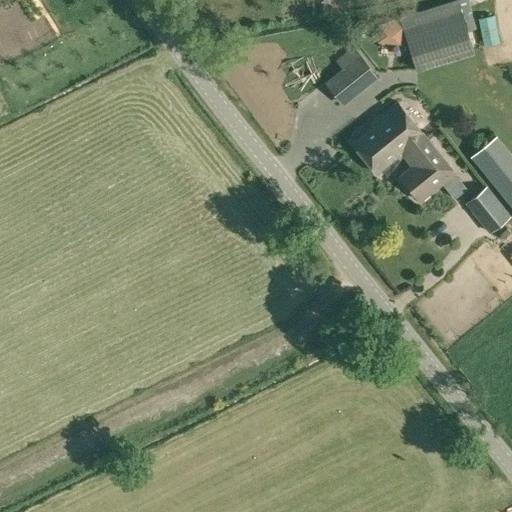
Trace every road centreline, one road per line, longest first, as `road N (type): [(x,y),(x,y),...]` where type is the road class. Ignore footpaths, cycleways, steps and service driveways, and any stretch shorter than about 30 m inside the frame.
road 1 (tertiary): [(511,468),(144,0)]
road 2 (track): [(345,261),(298,325),(0,465)]
